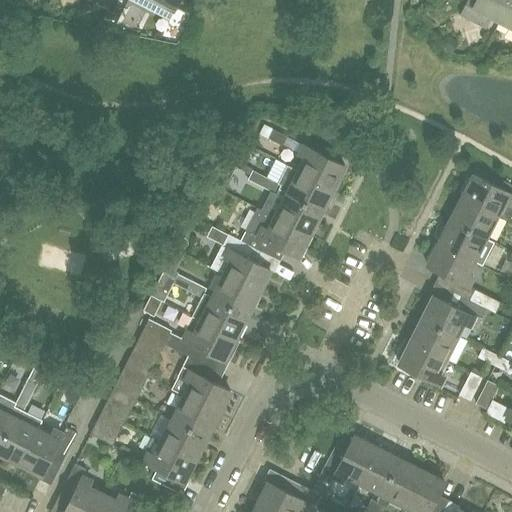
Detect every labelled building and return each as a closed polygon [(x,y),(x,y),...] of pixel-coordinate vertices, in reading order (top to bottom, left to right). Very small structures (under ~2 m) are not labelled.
[(89,0),(107,9),(111,0),(89,0)] [(111,0),(107,9),(102,19),(116,22),(127,0),(131,0),(153,11),(157,5),(173,13),(179,0),(111,0)] [(342,0),(343,11),(374,9),(373,0),(342,0)] [(492,19),(498,22),(509,0),(474,0),(475,0),(473,0),(467,0),(460,15),(487,28),(492,19)] [(511,0),(509,0),(498,22),(511,28),(511,0)] [(452,52),(457,42),(447,37),(445,41),(442,47),(452,52)] [(282,145),(286,136),(272,128),(267,138),(282,145)] [(332,188),(344,165),(304,144),(299,154),(305,157),(298,170),(332,188)] [(266,177),(261,186),(276,193),(278,188),(287,193),(321,210),(332,188),(298,170),(287,165),(278,183),(266,177)] [(261,186),(266,177),(252,170),(247,179),(261,186)] [(509,204),(511,197),(511,193),(474,174),(472,177),(467,177),(461,190),(463,194),(462,197),(497,214),(503,201),(509,204)] [(309,233),(321,210),(287,193),(275,216),(309,233)] [(485,237),(497,214),(462,197),(450,219),(485,237)] [(201,219),(206,209),(196,203),(190,214),(201,219)] [(298,256),(309,233),(275,216),(257,206),(245,230),(250,232),(245,242),(253,246),(270,255),(276,244),(298,256)] [(474,260),(485,237),(450,219),(439,242),(474,260)] [(258,292),(270,268),(248,257),(253,246),(245,242),(228,233),(222,244),(229,248),(224,257),(230,260),(223,274),(258,292)] [(467,273),(474,260),(439,242),(427,265),(449,276),(444,287),(461,296),(461,295),(469,299),(475,289),(467,285),(472,276),(467,273)] [(511,280),(511,262),(503,276),(511,280)] [(187,289),(191,281),(177,274),(173,282),(187,289)] [(246,314),(258,292),(223,274),(212,297),(246,314)] [(203,292),(205,288),(191,281),(187,289),(201,296),(203,292)] [(475,289),(469,299),(486,308),(495,312),(501,302),(475,289)] [(203,293),(201,296),(192,315),(200,319),(235,337),(246,314),(212,297),(203,293)] [(469,325),(473,316),(480,319),(486,308),(469,299),(461,295),(461,296),(455,306),(434,295),(422,318),(456,335),(463,322),(469,325)] [(318,318),(329,324),(340,301),(328,296),(318,318)] [(165,341),(169,332),(170,330),(147,318),(142,329),(165,341)] [(445,358),(456,335),(422,318),(410,341),(445,358)] [(238,341),(234,339),(235,337),(200,319),(194,332),(188,329),(183,339),(169,332),(165,341),(163,343),(187,355),(188,355),(196,359),(201,348),(223,360),(226,354),(230,356),(238,341)] [(165,341),(142,329),(136,340),(159,351),(163,343),(165,341)] [(154,362),(159,351),(136,340),(131,350),(154,362)] [(438,371),(445,358),(410,341),(399,363),(421,375),(438,384),(439,384),(444,374),(438,371)] [(492,362),(496,354),(482,347),(478,355),(492,362)] [(154,362),(131,350),(126,361),(148,373),(154,362)] [(510,361),(496,354),(492,362),(506,369),(510,361)] [(218,413),(230,390),(207,378),(213,367),(196,359),(188,355),(187,355),(177,375),(177,376),(171,389),(183,395),(218,413)] [(444,376),(462,386),(470,369),(453,360),(444,376)] [(143,383),(148,373),(126,361),(120,372),(143,383)] [(482,377),(470,371),(459,394),(470,400),(482,377)] [(143,383),(120,372),(113,385),(136,397),(143,383)] [(21,391),(31,396),(38,381),(29,377),(21,391)] [(498,385),(487,380),(476,402),(487,408),(492,399),(498,385)] [(130,410),(136,397),(113,385),(107,398),(130,410)] [(76,400),(78,396),(80,392),(68,386),(64,393),(66,401),(74,405),(76,400)] [(43,419),(24,409),(31,396),(21,391),(16,401),(14,405),(19,407),(0,444),(0,452),(20,462),(37,427),(38,428),(43,419)] [(0,444),(19,407),(14,405),(16,401),(0,393),(0,444)] [(207,435),(218,413),(183,395),(172,418),(207,435)] [(130,410),(107,398),(101,409),(124,420),(130,410)] [(487,408),(485,412),(505,422),(507,418),(511,409),(492,399),(487,408)] [(119,431),(124,420),(101,409),(96,419),(119,431)] [(195,458),(207,435),(172,418),(160,440),(195,458)] [(119,431),(96,419),(89,433),(112,444),(119,431)] [(50,434),(38,428),(37,427),(20,462),(42,473),(53,451),(64,457),(77,432),(66,426),(62,433),(53,429),(50,434)] [(359,481),(376,447),(354,436),(342,458),(332,452),(329,457),(319,476),(319,477),(330,483),(334,476),(343,481),(346,475),(359,481)] [(183,481),(195,458),(160,440),(154,453),(148,451),(143,460),(183,481)] [(381,493),(399,459),(376,447),(359,481),(381,493)] [(404,504),(421,470),(399,459),(381,493),(376,502),(382,505),(386,507),(391,498),(404,504)] [(92,511),(102,493),(89,486),(92,481),(83,476),(86,469),(75,463),(62,488),(73,493),(63,511),(92,511)] [(433,504),(444,482),(421,470),(404,504),(417,511),(416,511),(442,511),(444,510),(433,504)] [(302,511),(303,511),(308,503),(315,506),(321,495),(296,483),(291,493),(268,482),(256,505),(270,511),(296,511),(298,509),(302,511)] [(134,511),(142,497),(132,492),(128,499),(119,494),(116,500),(102,493),(92,511),(134,511)] [(365,511),(367,511),(378,511),(382,505),(376,502),(371,499),(365,511)]
